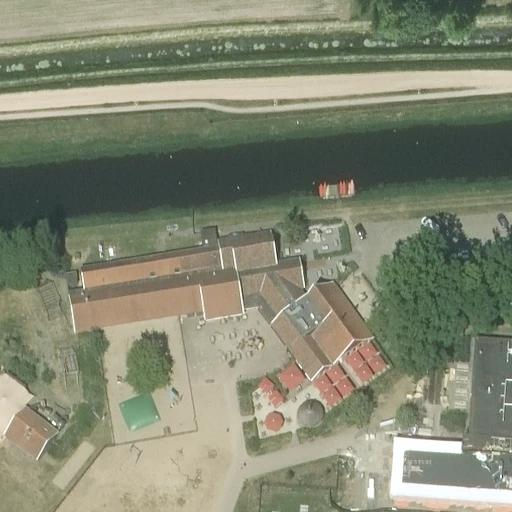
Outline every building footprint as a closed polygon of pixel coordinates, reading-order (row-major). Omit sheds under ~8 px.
[(217,244),(218,252),(222,276),(236,276),(278,267),(277,267),(272,235),(217,244)] [(255,309),(272,331),(278,327),(261,300),(257,301),(255,282),(280,280),(278,267),(236,276),(222,276),(218,252),(80,273),(84,296),(68,298),(74,334),(201,314),(202,323),(242,316),(241,311),(255,309)] [(278,327),(272,331),(311,386),(342,364),(372,342),(332,288),(310,304),(300,292),(304,291),(300,263),(278,267),(280,280),(255,282),(257,301),(261,300),(278,327)] [(511,462),(511,346),(475,344),(474,365),(475,365),(472,418),(470,418),(469,440),(463,440),(463,444),(468,445),(468,451),(468,457),(462,456),(462,460),(511,462)] [(121,407),(128,425),(147,417),(140,399),(121,407)] [(25,411),(3,440),(36,465),(59,436),(25,411)]
